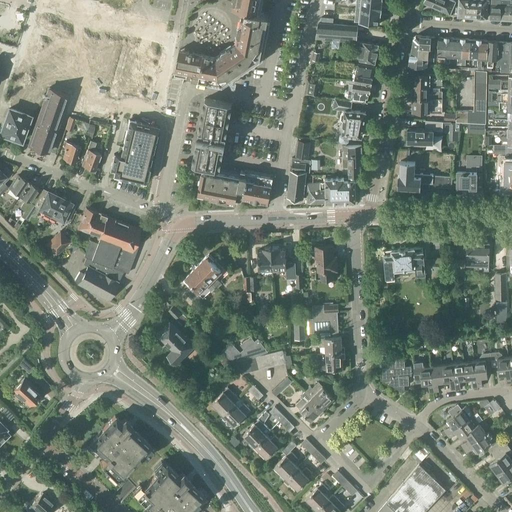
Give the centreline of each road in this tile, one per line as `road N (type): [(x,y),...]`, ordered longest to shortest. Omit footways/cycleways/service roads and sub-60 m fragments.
road 1 (residential): [(276,220),(294,108),(186,89),(164,204)]
road 2 (residential): [(413,425),(367,486),(321,440),(365,392)]
road 3 (secondary): [(249,508),(184,429),(109,368)]
road 4 (residential): [(373,216),(404,22)]
road 5 (residential): [(365,392),(352,217)]
road 6 (residential): [(164,204),(146,206),(0,152)]
road 7 (residential): [(373,216),(511,214)]
road 8 (unclassified): [(108,339),(135,308),(177,224)]
